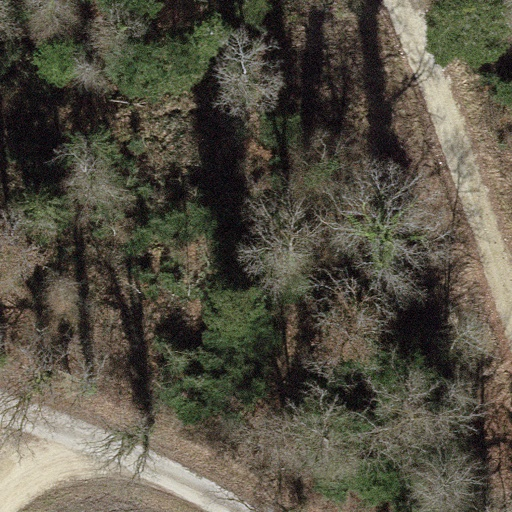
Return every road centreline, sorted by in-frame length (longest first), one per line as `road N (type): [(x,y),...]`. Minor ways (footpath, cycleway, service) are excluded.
road 1 (track): [(391,0),(429,74),(511,324)]
road 2 (track): [(275,511),(30,392),(0,389)]
